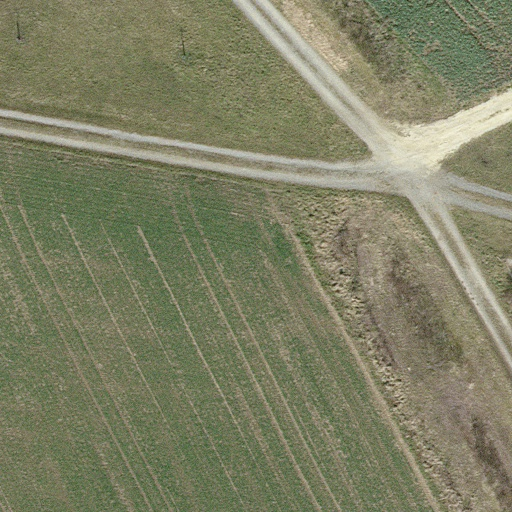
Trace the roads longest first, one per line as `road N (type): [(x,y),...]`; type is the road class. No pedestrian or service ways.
road 1 (track): [(511,192),(413,158),(0,92)]
road 2 (track): [(261,0),(413,158),(511,310)]
